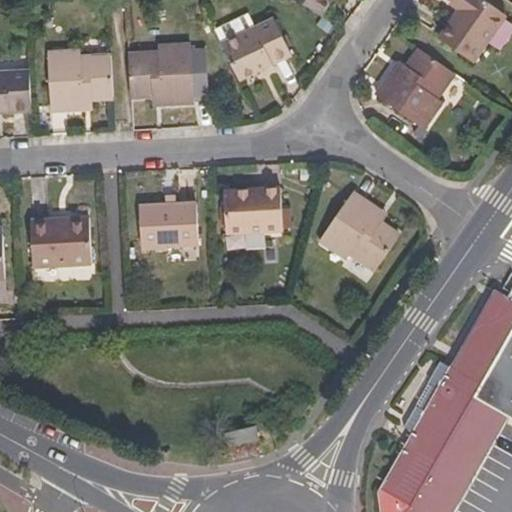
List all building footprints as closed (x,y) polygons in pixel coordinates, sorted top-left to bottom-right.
[(284,0),(304,14),(313,0),(284,0)] [(456,66),(489,18),(462,0),(446,0),(430,25),(436,29),(426,45),(456,66)] [(276,55),(258,16),(233,27),(227,13),(200,25),(225,78),(276,55)] [(177,103),(177,42),(143,42),(143,52),(117,52),(118,90),(134,90),(147,89),(147,102),(177,103)] [(100,92),(99,52),(70,53),(70,43),(35,45),(37,107),(63,106),(70,99),(70,92),(81,92),(100,92)] [(420,103),(438,78),(404,52),(391,70),(384,79),(375,73),(358,98),(409,134),(428,108),(420,103)] [(382,64),(375,73),(384,79),(391,70),(382,64)] [(0,109),(19,110),(17,65),(0,65),(0,109)] [(133,103),(147,102),(147,89),(134,90),(133,103)] [(70,99),(63,106),(81,106),(81,92),(70,92),(70,99)] [(300,163),(287,164),(288,175),(293,175),(294,182),(300,181),(300,163)] [(264,230),(263,189),(212,190),(213,231),(264,230)] [(372,227),(363,220),(369,211),(344,193),(310,241),(335,260),(341,252),(367,270),(389,239),(372,227)] [(181,243),(181,202),(123,203),(124,244),(181,243)] [(76,262),(75,211),(48,212),(48,220),(14,220),(14,263),(76,262)] [(378,217),(369,211),(363,220),(372,227),(378,217)] [(511,286),(505,299),(495,293),(452,371),(441,365),(405,429),(415,435),(383,494),(384,511),(445,511),(499,414),(509,420),(511,421),(511,286)] [(457,511),(509,420),(499,414),(445,511),(457,511)] [(224,435),(227,447),(259,440),(256,427),(224,435)]
